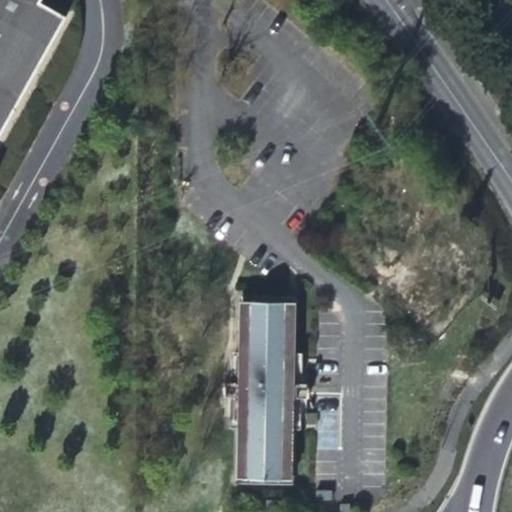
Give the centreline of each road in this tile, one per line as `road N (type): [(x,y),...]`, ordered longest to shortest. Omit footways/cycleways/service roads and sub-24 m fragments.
road 1 (unclassified): [(376,0),(511,183)]
road 2 (unknown): [(0,389),(122,511)]
